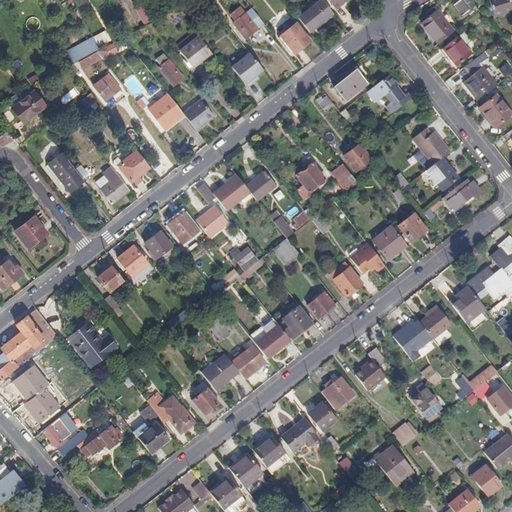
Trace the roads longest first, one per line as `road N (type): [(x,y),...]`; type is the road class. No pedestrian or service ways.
road 1 (residential): [(119,511),(511,202)]
road 2 (residential): [(381,22),(88,252)]
road 3 (tertiary): [(381,22),(511,189)]
road 4 (residential): [(0,155),(13,154),(88,252)]
road 5 (residential): [(85,511),(0,415)]
